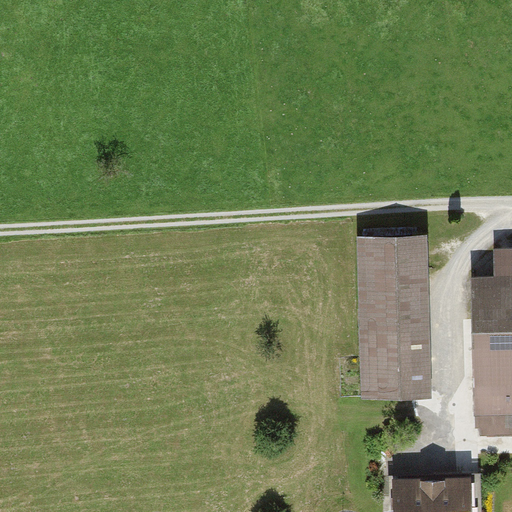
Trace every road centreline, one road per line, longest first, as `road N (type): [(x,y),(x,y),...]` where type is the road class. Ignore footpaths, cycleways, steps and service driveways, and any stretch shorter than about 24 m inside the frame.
road 1 (track): [(0,234),(511,204)]
road 2 (unknown): [(504,204),(468,259),(472,403)]
